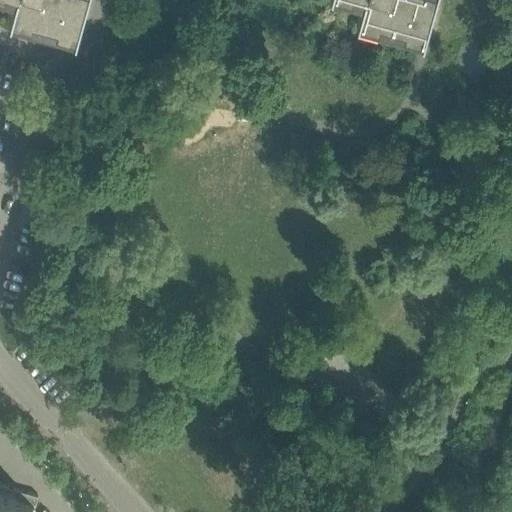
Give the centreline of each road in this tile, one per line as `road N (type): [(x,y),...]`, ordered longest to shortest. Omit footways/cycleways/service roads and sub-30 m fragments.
road 1 (residential): [(0,364),(135,511)]
road 2 (residential): [(67,73),(27,135),(0,242)]
